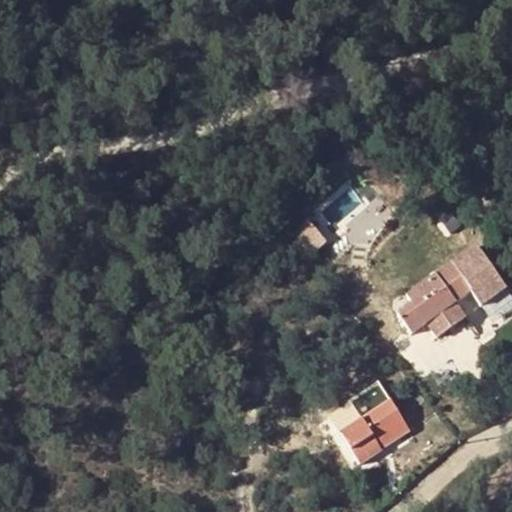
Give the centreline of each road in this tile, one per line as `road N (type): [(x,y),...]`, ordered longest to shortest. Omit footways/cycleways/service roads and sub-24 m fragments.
road 1 (residential): [(511,35),(378,67),(186,136),(69,149),(0,181)]
road 2 (residential): [(405,511),(448,467),(511,435)]
